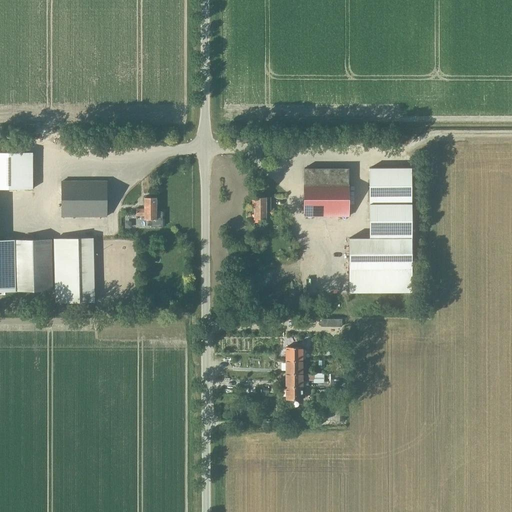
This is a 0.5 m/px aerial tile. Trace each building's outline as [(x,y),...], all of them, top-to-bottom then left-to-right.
[(0,188),(8,189),(7,189),(11,189),(32,189),(32,152),(0,152),(0,188)] [(348,166),(304,166),(304,217),(348,217),(348,166)] [(369,166),(369,200),(411,200),(411,166),(369,166)] [(106,217),(106,182),(61,182),(61,217),(106,217)] [(144,209),(135,209),(135,216),(144,216),(144,220),(150,220),(150,227),(161,227),(161,212),(155,212),(155,198),(144,198),(144,209)] [(274,216),(274,209),(266,209),(266,198),(254,198),(254,220),(266,220),(266,216),(274,216)] [(411,200),(369,200),(369,239),(411,239),(411,200)] [(15,291),(52,291),(51,239),(14,240),(15,291)] [(55,239),(56,303),(94,302),(92,239),(55,239)] [(348,239),(349,270),(349,294),(411,293),(411,239),(369,239),(348,239)] [(0,291),(15,291),(14,240),(0,240),(0,291)] [(313,294),(313,260),(259,260),(259,294),(313,294)] [(286,360),(302,360),(302,347),(286,347),(286,360)] [(286,373),(302,373),(302,360),(286,360),(286,373)] [(313,374),(302,374),(302,373),(286,373),(286,386),(302,386),(302,380),(313,380),(313,374)] [(341,375),(341,373),(335,373),(329,374),(329,385),(341,385),(341,378),(341,375)] [(305,392),(302,392),(302,386),(286,386),(286,400),(302,400),(302,398),(305,398),(305,392)] [(343,421),(343,409),(335,409),(335,421),(343,421)]
